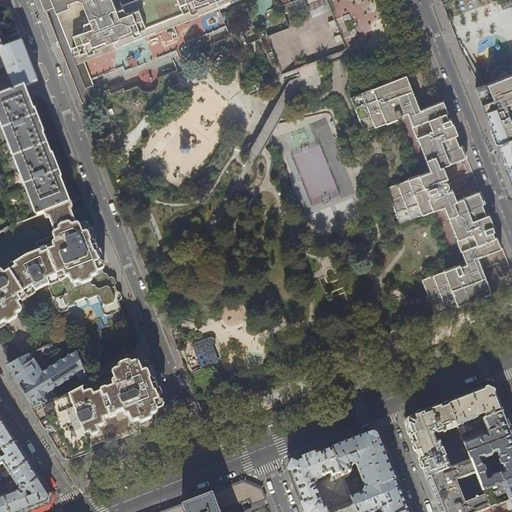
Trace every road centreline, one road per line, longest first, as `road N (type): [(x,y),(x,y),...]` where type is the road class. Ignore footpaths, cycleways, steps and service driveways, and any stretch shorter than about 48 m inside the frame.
road 1 (residential): [(23,0),(206,469)]
road 2 (residential): [(511,227),(423,0)]
road 3 (residential): [(81,511),(0,385)]
road 4 (tertiary): [(381,402),(262,448)]
road 5 (tertiary): [(498,356),(381,402)]
